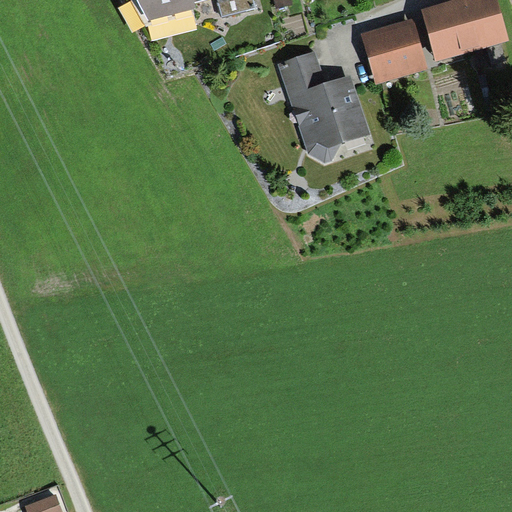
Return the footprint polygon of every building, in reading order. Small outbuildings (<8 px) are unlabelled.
[(134,0),(148,25),(196,13),(194,6),(217,0),(222,18),(256,9),(253,0),(134,0)] [(496,0),(470,0),(421,14),(437,65),(509,44),(496,0)] [(376,87),(428,72),(413,21),(361,36),(376,87)] [(371,139),(352,79),(334,85),(327,88),(315,55),(278,67),(308,156),(324,165),(332,163),(340,149),(371,139)] [(62,511),(57,497),(26,508),(27,511),(62,511)]
